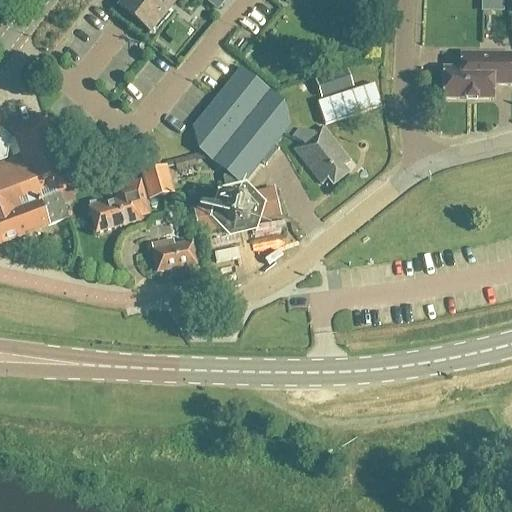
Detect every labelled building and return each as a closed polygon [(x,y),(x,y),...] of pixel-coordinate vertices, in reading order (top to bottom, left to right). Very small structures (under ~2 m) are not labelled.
[(127,0),(120,9),(150,33),(176,0),(127,0)] [(88,57),(90,45),(75,41),(73,54),(88,57)] [(459,70),(442,70),(442,100),(491,101),(491,86),(511,85),(511,55),(460,55),(459,70)] [(224,58),(168,125),(199,149),(204,153),(227,172),(222,178),(228,201),(216,203),(215,203),(197,208),(202,235),(205,234),(235,227),(262,221),(281,216),(275,189),(241,197),(238,182),(239,181),(244,185),(261,163),(266,167),(267,166),(265,164),(277,150),(279,151),(279,150),(274,146),(283,135),(301,144),(293,150),(321,184),(326,181),(332,186),(347,173),(343,168),(348,162),(322,128),(314,134),(288,130),(291,127),(289,126),(288,128),(285,116),(283,106),(240,71),(224,58)] [(346,73),(315,84),(321,99),(352,88),(346,73)] [(382,108),(374,85),(318,104),(325,127),(382,108)] [(24,157),(7,163),(0,166),(0,245),(68,220),(60,194),(73,188),(71,182),(47,119),(15,132),(24,157)] [(0,166),(7,163),(13,143),(0,133),(0,132),(0,166)] [(183,158),(174,161),(177,172),(187,169),(197,166),(194,155),(183,158)] [(167,168),(155,171),(163,198),(174,195),(168,168),(167,168)] [(155,171),(143,174),(150,201),(163,198),(155,171)] [(150,215),(141,183),(116,189),(119,202),(103,206),(102,202),(90,206),(91,210),(89,210),(97,235),(141,223),(140,217),(150,215)] [(176,241),(152,246),(157,274),(197,266),(193,243),(178,246),(176,241)]
